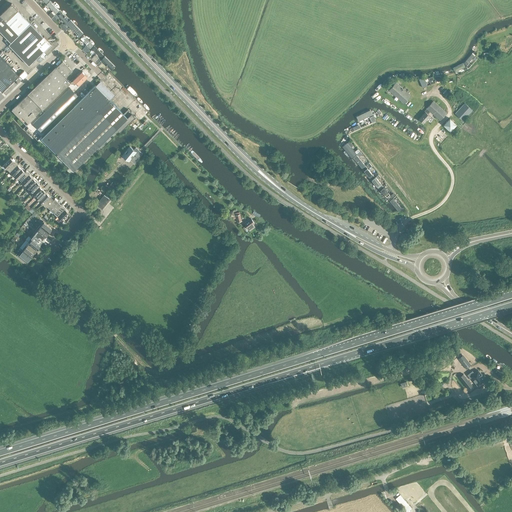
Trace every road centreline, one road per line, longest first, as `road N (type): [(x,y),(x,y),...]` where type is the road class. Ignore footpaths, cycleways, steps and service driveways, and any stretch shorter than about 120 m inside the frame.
road 1 (motorway): [(0,463),(511,305)]
road 2 (motorway): [(511,294),(0,451)]
road 3 (primary): [(86,0),(268,183),(386,256)]
road 4 (primary): [(390,251),(293,197),(94,0)]
road 5 (track): [(330,322),(155,372),(31,271)]
road 6 (residential): [(31,271),(82,210),(0,131)]
road 7 (unclassified): [(390,251),(404,222),(449,193),(451,171),(430,138),(440,123)]
